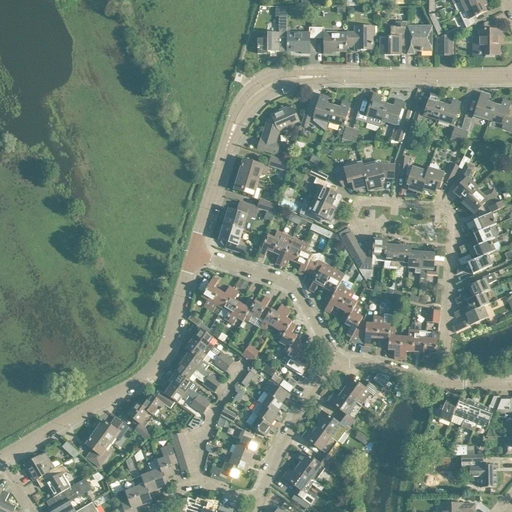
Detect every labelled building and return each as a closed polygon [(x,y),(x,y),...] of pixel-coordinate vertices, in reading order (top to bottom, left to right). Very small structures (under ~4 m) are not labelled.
[(464,0),(460,2),(465,11),(486,1),(485,0),(464,0)] [(465,11),(459,13),(466,28),(480,22),(478,16),(486,12),(484,6),(488,4),(486,1),(465,11)] [(258,39),(258,54),(268,54),(268,52),(279,52),(279,42),(287,42),(287,33),(287,7),(281,7),(281,17),(279,17),(279,33),(267,33),(263,33),(262,39),(258,39)] [(430,18),(433,25),(438,23),(435,16),(430,18)] [(400,45),(407,45),(407,26),(407,21),(395,21),(395,26),(391,26),(391,37),(381,37),(381,54),(400,54),(400,45)] [(287,42),(286,52),(301,52),(301,54),(310,54),(310,39),(317,39),(317,28),(317,23),(311,23),(311,28),(310,28),(310,33),(290,33),(287,33),(287,42)] [(473,36),(473,55),(499,55),(499,45),(498,45),(498,38),(499,38),(499,30),(490,30),(488,23),(484,25),(480,27),(480,36),(473,36)] [(407,26),(407,45),(407,55),(415,55),(415,49),(420,49),(420,51),(422,51),(422,49),(432,49),(432,27),(407,26)] [(440,26),(435,28),(438,36),(443,33),(440,26)] [(347,33),(347,47),(354,47),(354,50),(372,50),(373,36),(375,36),(375,27),(355,27),(355,33),(347,33)] [(347,47),(347,33),(323,33),(324,28),(317,28),(317,39),(323,39),(323,54),(332,54),(332,52),(347,52),(347,47)] [(437,55),(452,55),(452,34),(437,40),(437,55)] [(234,82),(241,84),(243,75),(237,73),(234,82)] [(369,116),(367,123),(380,127),(382,120),(386,105),(379,103),(381,96),(374,94),(368,113),(367,116),(369,116)] [(424,116),(439,120),(443,105),(436,103),(438,96),(431,94),(426,109),(418,107),(407,141),(416,144),(424,116)] [(475,116),(489,120),(494,105),(486,103),(488,96),(481,94),(475,116)] [(328,122),(333,107),(326,104),(328,98),(321,96),(314,117),(313,120),(326,131),(328,122)] [(386,105),(382,120),(395,125),(396,125),(399,126),(403,110),(401,109),(403,103),(396,101),(394,107),(386,105)] [(451,107),(443,105),(439,120),(453,125),(460,103),(453,101),(451,107)] [(501,107),(494,105),(489,120),(503,125),(510,103),(503,101),(501,107)] [(341,109),(333,107),(328,122),(343,126),(349,105),(343,103),(341,109)] [(298,121),(292,107),(272,115),(273,119),(268,121),(262,140),(261,140),(258,148),(277,154),(280,146),(272,143),(276,129),(277,128),(279,132),(291,127),(290,125),(298,121)] [(395,125),(390,140),(401,143),(411,112),(403,110),(399,126),(396,125),(395,125)] [(311,117),(304,115),(301,126),(307,128),(311,117)] [(343,139),(349,141),(352,130),(346,128),(342,139),(343,139)] [(451,139),(457,141),(461,130),(455,128),(451,139)] [(352,130),(349,141),(355,143),(359,132),(352,130)] [(461,130),(457,141),(464,143),(467,132),(461,130)] [(454,192),(465,201),(475,190),(476,190),(477,188),(467,178),(469,174),(472,176),(475,171),(472,169),(473,167),(469,165),(474,154),(469,147),(458,167),(463,170),(456,184),(459,187),(454,192)] [(312,155),(309,161),(318,165),(320,159),(318,157),(312,155)] [(399,165),(399,176),(410,177),(407,185),(410,186),(409,190),(421,193),(422,190),(428,172),(427,172),(407,166),(408,158),(402,157),(399,165)] [(289,164),(271,158),(268,166),(286,172),(289,164)] [(266,175),(268,168),(262,166),(244,160),(243,165),(242,164),(241,167),(242,167),(239,175),(258,181),(260,173),(266,175)] [(363,168),(362,164),(344,169),(345,169),(336,177),(343,187),(348,183),(352,182),(354,191),(367,187),(368,187),(363,168)] [(380,164),(363,168),(368,187),(367,187),(368,191),(382,188),(380,179),(384,178),(393,179),(394,165),(380,164)] [(436,189),(438,190),(441,181),(444,181),(450,184),(458,167),(452,164),(447,174),(429,168),(427,172),(428,172),(422,190),(434,193),(436,189)] [(320,191),(316,200),(337,209),(343,197),(334,193),(337,187),(326,182),(328,176),(312,169),(309,175),(316,178),(314,184),(317,185),(315,189),(320,191)] [(255,188),(258,181),(239,175),(235,190),(250,195),(249,197),(258,200),(261,190),(255,188)] [(481,195),(476,190),(475,190),(465,201),(463,203),(474,213),(486,200),(496,195),(493,190),(481,195)] [(258,208),(275,213),(278,206),(278,205),(260,200),(258,208)] [(332,222),(337,209),(316,200),(312,208),(304,204),(300,214),(314,220),(317,215),(332,222)] [(493,212),(505,207),(502,201),(490,207),(493,212)] [(229,209),(224,225),(242,230),(247,215),(255,218),(258,208),(239,202),(236,212),(229,209)] [(471,229),(473,234),(489,227),(489,228),(495,225),(496,225),(491,213),(461,227),(463,232),(471,229)] [(300,223),(302,219),(291,214),(288,221),(299,226),(300,223)] [(312,224),(309,230),(317,233),(320,227),(312,224)] [(238,245),(242,230),(224,225),(219,240),(227,242),(225,248),(244,254),(246,248),(238,245)] [(495,225),(489,228),(489,227),(473,234),(478,245),(479,246),(494,239),(497,237),(500,236),(495,225)] [(338,234),(341,238),(351,232),(349,228),(338,234)] [(268,235),(258,256),(264,259),(267,251),(273,253),(282,233),(277,231),(274,238),(268,235)] [(344,243),(354,237),(351,232),(341,238),(344,243)] [(293,238),(282,233),(273,253),(279,256),(275,264),(281,266),(290,245),(293,238)] [(333,234),(330,239),(340,245),(341,244),(337,236),(333,234)] [(344,243),(347,249),(357,243),(354,237),(344,243)] [(494,239),(479,246),(478,245),(469,250),(472,256),(476,254),(478,258),(479,258),(487,255),(495,251),(502,249),(497,237),(494,239)] [(289,260),(295,263),(304,243),(293,238),(290,245),(281,266),(286,268),(289,260)] [(375,260),(385,261),(386,245),(387,240),(374,239),(372,259),(372,266),(374,266),(375,260)] [(304,272),(310,275),(316,264),(318,260),(321,255),(319,254),(312,255),(306,252),(309,245),(304,243),(295,263),(301,265),(297,273),(303,276),(304,272)] [(350,254),(360,248),(357,243),(347,249),(350,254)] [(398,246),(386,245),(385,261),(391,262),(390,267),(396,267),(398,246)] [(411,247),(398,246),(396,267),(402,268),(403,263),(409,263),(410,252),(411,247)] [(350,254),(353,259),(363,253),(360,248),(350,254)] [(409,263),(408,268),(415,268),(415,273),(420,274),(422,253),(410,252),(409,263)] [(353,259),(359,269),(366,258),(363,253),(353,259)] [(434,253),(422,253),(420,274),(420,278),(426,279),(427,274),(438,275),(439,266),(433,266),(434,256),(434,253)] [(479,258),(478,258),(472,261),(461,266),(458,268),(457,268),(457,274),(457,275),(470,269),(473,275),(492,266),(487,255),(479,258)] [(458,260),(461,266),(472,261),(469,255),(458,260)] [(372,259),(366,258),(359,269),(371,271),(372,266),(372,259)] [(318,260),(316,264),(310,275),(315,278),(309,290),(314,293),(318,285),(324,288),(334,269),(329,266),(318,260)] [(352,262),(348,269),(351,272),(356,270),(352,262)] [(339,272),(334,269),(324,288),(329,291),(325,299),(330,301),(330,302),(336,291),(345,275),(339,272)] [(470,292),(455,299),(457,305),(466,300),(473,298),(484,293),(490,290),(488,285),(496,281),(493,273),(482,278),(483,280),(468,287),(470,292)] [(330,301),(325,311),(330,314),(334,306),(340,309),(350,290),(353,284),(348,281),(350,277),(345,275),(336,291),(330,302),(330,301)] [(208,310),(219,291),(214,288),(218,280),(213,277),(210,283),(204,279),(198,290),(203,294),(201,297),(207,300),(203,307),(208,310)] [(217,306),(222,309),(234,290),(229,287),(225,294),(219,291),(208,310),(213,312),(217,306)] [(224,319),(229,322),(240,303),(234,300),(239,292),(234,290),(222,309),(228,313),(224,319)] [(355,292),(350,290),(340,309),(345,312),(341,320),(346,322),(355,305),(356,305),(357,302),(351,299),(355,292)] [(489,304),(484,293),(473,298),(466,300),(469,306),(454,313),(456,318),(465,314),(471,311),(472,312),(483,307),(489,304)] [(259,319),(263,322),(271,310),(266,307),(270,299),(265,296),(261,304),(255,301),(254,302),(255,302),(244,319),(249,322),(253,316),(259,319)] [(243,322),(244,319),(255,302),(254,302),(250,299),(245,307),(240,303),(229,322),(233,325),(237,318),(243,322)] [(271,310),(263,322),(260,328),(265,331),(268,324),(274,328),(286,308),(281,305),(277,313),(271,309),(271,310)] [(349,341),(357,343),(363,324),(359,323),(363,317),(357,314),(360,308),(356,305),(355,305),(346,322),(345,324),(351,327),(346,335),(351,338),(349,341)] [(471,311),(465,314),(468,320),(453,327),(455,332),(488,318),(483,307),(472,312),(471,311)] [(276,338),(280,340),(281,340),(291,323),(292,322),(286,318),(291,311),(286,308),(274,328),(280,331),(276,338)] [(192,314),(188,319),(198,326),(201,322),(202,321),(192,314)] [(384,317),(379,317),(377,339),(383,339),(383,348),(388,348),(390,329),(391,315),(384,314),(384,317)] [(371,338),(377,339),(379,317),(373,316),(373,324),(366,323),(366,325),(363,324),(357,343),(364,345),(364,346),(370,347),(371,338)] [(201,322),(198,326),(204,331),(207,326),(201,322)] [(281,352),(286,355),(296,338),(297,338),(297,337),(292,333),(296,326),(291,323),(281,340),(280,340),(279,342),(285,346),(281,352)] [(198,326),(193,333),(195,335),(193,338),(210,351),(214,346),(210,343),(214,338),(207,333),(204,331),(198,326)] [(395,351),(394,360),(399,360),(401,337),(395,336),(395,329),(390,329),(388,348),(388,350),(395,351)] [(216,330),(213,335),(219,338),(222,334),(216,330)] [(406,352),(412,352),(414,330),(409,330),(408,337),(401,337),(399,360),(405,360),(406,352)] [(414,330),(412,352),(418,353),(418,361),(423,362),(425,339),(426,333),(426,332),(426,331),(414,330)] [(425,339),(423,362),(429,362),(430,354),(436,354),(437,348),(437,341),(438,332),(432,332),(426,332),(426,333),(425,339)] [(222,334),(219,338),(224,342),(228,336),(222,333),(222,334)] [(185,349),(186,349),(189,351),(190,351),(199,358),(203,361),(207,356),(210,351),(193,338),(185,349)] [(286,355),(280,364),(291,370),(302,351),(297,348),(301,341),(297,338),(296,338),(286,355)] [(242,355),(247,359),(254,349),(249,345),(242,355)] [(302,351),(291,370),(301,376),(305,370),(306,368),(317,350),(312,347),(307,355),(302,351)] [(185,358),(182,361),(200,373),(206,379),(218,388),(222,383),(210,374),(205,370),(209,366),(203,361),(199,358),(190,351),(189,351),(186,349),(182,356),(185,358)] [(259,353),(254,349),(247,359),(252,363),(259,353)] [(222,353),(218,358),(230,367),(233,362),(222,353)] [(226,371),(230,367),(218,358),(214,363),(226,371)] [(175,371),(176,372),(179,374),(188,381),(189,380),(192,375),(203,383),(202,384),(214,393),(215,393),(218,388),(206,379),(200,373),(182,361),(175,371)] [(272,377),(274,373),(276,371),(265,364),(262,370),(272,377)] [(176,372),(169,381),(172,384),(189,396),(195,400),(198,395),(194,393),(198,387),(189,380),(188,381),(179,374),(176,372)] [(249,373),(245,378),(250,381),(254,375),(250,372),(249,373)] [(277,375),(273,381),(280,386),(284,380),(277,375)] [(391,377),(383,375),(378,383),(383,387),(391,377)] [(347,386),(343,392),(356,402),(365,390),(374,396),(378,390),(365,381),(361,386),(347,376),(342,383),(347,386)] [(246,387),(250,381),(245,378),(242,383),(241,384),(246,387)] [(262,390),(265,392),(269,395),(281,404),(286,398),(290,401),(293,397),(270,380),(262,390)] [(294,388),(284,380),(280,386),(290,393),(294,388)] [(172,384),(165,394),(175,402),(178,403),(182,398),(186,401),(189,396),(172,384)] [(150,395),(142,407),(149,412),(148,412),(154,416),(156,417),(164,405),(170,409),(175,402),(165,394),(160,391),(155,398),(150,395)] [(287,408),(281,404),(269,395),(265,392),(258,402),(259,402),(264,406),(276,415),(276,414),(280,409),(285,412),(287,408)] [(343,412),(339,416),(352,426),(356,421),(347,414),(356,402),(343,392),(339,398),(334,395),(329,402),(343,412)] [(237,394),(234,399),(238,402),(242,397),(238,393),(237,394)] [(195,400),(207,409),(210,404),(198,395),(195,400)] [(453,416),(451,422),(462,427),(471,401),(472,402),(472,401),(468,399),(467,401),(460,398),(461,397),(460,397),(457,404),(458,404),(453,416)] [(483,406),(476,424),(487,428),(494,413),(499,398),(499,397),(493,397),(489,409),(483,407),(483,406)] [(507,397),(499,398),(494,413),(504,413),(504,408),(507,408),(507,397)] [(440,398),(436,409),(442,412),(439,418),(451,422),(453,416),(458,404),(457,404),(457,405),(451,403),(451,401),(447,399),(446,401),(440,398)] [(203,414),(207,409),(195,400),(191,405),(203,414)] [(462,427),(473,431),(476,424),(483,406),(484,405),(479,403),(478,405),(472,402),(471,401),(462,427)] [(282,419),(276,414),(276,415),(264,406),(259,402),(252,412),(257,416),(258,417),(259,417),(271,426),(271,425),(275,419),(279,423),(282,419)] [(136,403),(128,415),(134,420),(139,424),(138,426),(134,431),(147,440),(153,433),(145,428),(154,416),(148,412),(149,412),(142,407),(136,403)] [(238,415),(224,408),(220,415),(234,423),(238,415)] [(277,430),(271,425),(271,426),(259,417),(258,417),(257,416),(252,412),(254,414),(247,423),(265,437),(270,430),(274,433),(277,430)] [(322,412),(316,419),(321,422),(317,428),(337,443),(346,430),(348,431),(352,426),(339,416),(335,422),(322,412)] [(196,416),(189,425),(194,429),(198,427),(201,425),(203,424),(204,423),(204,422),(196,416)] [(103,421),(95,432),(110,443),(114,437),(119,441),(127,430),(129,427),(116,418),(110,426),(103,421)] [(241,440),(239,446),(239,447),(254,453),(256,454),(260,444),(251,441),(253,436),(236,428),(233,436),(241,440)] [(303,437),(323,452),(319,457),(332,466),(336,461),(328,455),(337,443),(317,428),(313,433),(308,430),(303,437)] [(105,450),(110,443),(95,432),(90,439),(86,445),(93,450),(87,458),(100,467),(110,453),(105,450)] [(185,439),(183,433),(173,436),(172,437),(173,442),(185,439)] [(173,442),(175,448),(186,445),(185,439),(173,442)] [(68,443),(63,448),(74,458),(80,454),(68,443)] [(158,460),(161,469),(167,486),(168,486),(170,485),(168,477),(174,474),(171,466),(177,463),(171,445),(161,449),(164,458),(158,460)] [(177,454),(188,450),(186,445),(175,448),(177,454)] [(251,459),(254,453),(239,447),(239,446),(237,446),(233,454),(227,451),(226,454),(232,457),(233,455),(254,464),(256,461),(251,459)] [(177,454),(178,460),(190,456),(188,450),(177,454)] [(144,459),(141,451),(134,457),(136,461),(144,459)] [(55,469),(46,452),(29,462),(24,465),(27,471),(34,481),(36,480),(55,469)] [(329,472),(332,466),(319,457),(316,462),(302,452),(297,459),(302,462),(298,468),(315,481),(316,481),(325,469),(329,472)] [(233,455),(232,457),(229,465),(242,470),(242,471),(246,472),(249,466),(253,467),(254,464),(233,455)] [(461,468),(469,468),(470,477),(481,477),(481,488),(496,488),(496,466),(481,466),(481,462),(483,462),(483,455),(477,456),(461,456),(461,468)] [(180,465),(192,462),(190,456),(178,460),(179,461),(180,465)] [(161,469),(158,460),(148,464),(152,472),(160,494),(163,493),(161,489),(168,486),(167,486),(161,469)] [(180,465),(182,471),(187,470),(193,468),(192,462),(180,465)] [(238,480),(242,471),(242,470),(229,465),(225,463),(222,470),(213,467),(210,473),(212,473),(211,477),(210,478),(229,483),(228,483),(231,477),(238,480)] [(55,469),(36,480),(41,488),(46,485),(54,497),(72,487),(64,474),(67,473),(62,465),(55,469)] [(289,470),(284,477),(297,487),(293,493),(310,504),(310,505),(315,499),(306,493),(315,481),(298,468),(293,474),(289,470)] [(98,472),(92,476),(95,480),(102,476),(98,472)] [(152,472),(142,476),(145,484),(148,494),(149,494),(155,491),(156,495),(160,494),(152,472)] [(142,506),(143,510),(147,509),(145,505),(152,502),(149,494),(148,494),(145,484),(142,476),(132,479),(133,482),(135,488),(142,506)] [(72,487),(54,497),(46,502),(51,510),(50,510),(50,511),(75,511),(70,502),(92,489),(86,479),(72,487)] [(125,490),(116,494),(120,504),(122,503),(124,511),(136,511),(135,508),(142,506),(135,488),(126,491),(125,490)] [(0,511),(19,511),(15,510),(16,507),(5,501),(9,494),(3,491),(0,496),(0,511)] [(232,511),(233,511),(213,505),(214,501),(206,498),(205,500),(197,498),(196,501),(188,499),(186,506),(183,505),(175,511),(232,511)] [(84,507),(76,511),(98,511),(93,502),(84,507)]
